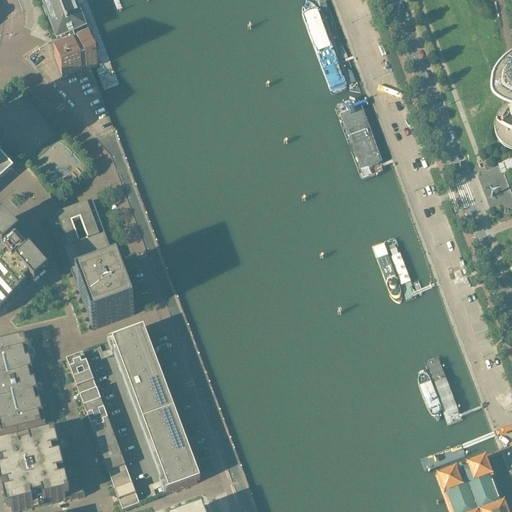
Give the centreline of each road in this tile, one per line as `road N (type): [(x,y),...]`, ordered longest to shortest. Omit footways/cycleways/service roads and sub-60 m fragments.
road 1 (residential): [(235,511),(108,165),(16,59),(3,55)]
road 2 (tertiary): [(511,320),(392,0)]
